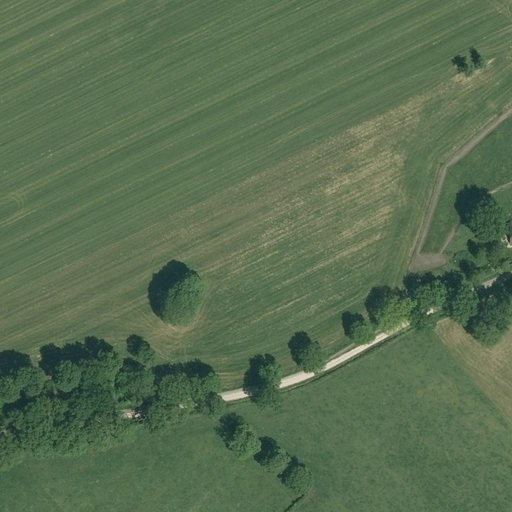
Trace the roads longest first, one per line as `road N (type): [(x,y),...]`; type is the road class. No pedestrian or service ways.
road 1 (track): [(0,438),(276,386),(499,280)]
road 2 (unknown): [(511,183),(473,202),(438,256),(418,255),(447,165),(511,111)]
